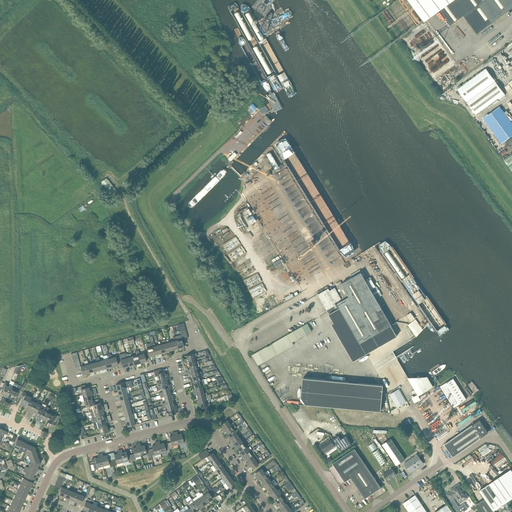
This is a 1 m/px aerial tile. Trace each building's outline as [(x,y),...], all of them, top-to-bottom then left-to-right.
[(511,0),(408,0),(424,21),(440,10),(451,25),(463,16),(477,34),(508,11),(510,13),(511,11),(511,0)] [(457,89),(475,115),(504,94),(486,68),(457,89)] [(511,123),(500,107),(483,119),(501,143),(511,135),(511,123)] [(277,128),(272,123),(251,145),(256,150),(277,128)] [(106,178),(102,182),(113,196),(117,192),(106,178)] [(336,287),(343,300),(337,304),(340,308),(328,314),(333,322),(331,324),(353,361),(397,336),(361,273),(336,287)] [(328,289),(318,295),(325,308),(341,299),(335,288),(329,291),(328,289)] [(177,336),(175,337),(178,349),(184,347),(182,340),(182,339),(178,340),(177,336)] [(174,341),(170,342),(172,350),(178,349),(175,337),(173,337),(174,341)] [(163,340),(166,352),(172,350),(170,342),(166,343),(165,338),(163,338),(163,340)] [(162,344),(158,345),(160,353),(166,352),(163,340),(161,340),(162,344)] [(153,342),(151,343),(155,355),(160,353),(158,345),(154,346),(153,342)] [(155,355),(151,343),(150,343),(151,347),(146,349),(149,357),(155,355)] [(139,350),(137,351),(140,363),(146,362),(144,353),(140,354),(139,350)] [(125,352),(125,353),(125,354),(128,366),(134,365),(132,357),(128,358),(127,351),(125,352)] [(136,356),(132,357),(134,365),(140,363),(137,351),(135,351),(136,356)] [(108,359),(104,360),(106,368),(112,367),(109,354),(108,355),(108,352),(106,352),(107,355),(108,359)] [(125,354),(125,353),(119,355),(120,360),(123,368),(128,366),(125,354)] [(184,359),(185,362),(194,359),(194,357),(197,356),(196,353),(186,356),(187,358),(184,359)] [(110,354),(109,354),(112,367),(118,365),(117,360),(116,357),(112,358),(110,354)] [(99,357),(97,358),(100,370),(106,368),(104,360),(100,361),(99,357)] [(96,362),(92,363),(94,371),(100,370),(97,358),(95,358),(96,362)] [(85,361),(89,373),(94,371),(92,363),(88,364),(87,359),(85,359),(85,361)] [(80,366),(81,369),(83,375),(89,373),(85,361),(83,361),(85,365),(80,366)] [(187,369),(188,372),(197,370),(196,367),(200,366),(199,364),(189,366),(189,369),(187,369)] [(13,372),(18,374),(22,365),(16,366),(13,372)] [(158,376),(159,379),(168,376),(167,374),(165,374),(164,372),(162,372),(161,369),(153,371),(155,377),(158,376)] [(190,380),(191,383),(200,380),(199,377),(202,377),(202,374),(192,377),(192,379),(190,380)] [(156,382),(157,385),(167,382),(167,380),(169,379),(168,376),(159,379),(160,382),(156,382)] [(306,404),(381,411),(383,385),(303,378),(301,398),(306,404)] [(440,387),(453,407),(466,399),(453,379),(440,387)] [(1,394),(7,397),(13,386),(5,382),(2,387),(4,388),(1,394)] [(193,390),(194,393),(203,391),(202,388),(205,387),(205,384),(194,387),(195,390),(193,390)] [(82,395),(92,393),(91,390),(90,391),(89,387),(86,388),(85,385),(80,386),(82,393),(80,393),(80,396),(82,395)] [(13,386),(7,397),(13,400),(16,394),(18,395),(21,390),(13,386)] [(159,393),(160,395),(170,393),(170,390),(172,390),(171,387),(162,389),(162,392),(159,393)] [(389,395),(397,408),(405,403),(398,390),(389,395)] [(24,407),(26,408),(30,400),(31,397),(26,395),(26,393),(23,392),(20,398),(23,399),(21,403),(25,404),(24,407)] [(84,401),(92,399),(91,395),(92,395),(92,393),(82,395),(84,401)] [(196,401),(197,403),(206,401),(211,399),(210,394),(207,395),(197,398),(198,400),(196,401)] [(418,395),(412,398),(414,403),(420,400),(418,395)] [(162,403),(163,406),(173,403),(172,401),(174,400),(174,397),(165,400),(165,402),(162,403)] [(95,404),(94,402),(93,402),(92,399),(84,401),(86,407),(92,405),(95,404)] [(28,412),(30,413),(35,403),(30,400),(26,408),(29,410),(28,412)] [(33,412),(36,413),(37,413),(39,408),(41,405),(35,403),(30,413),(32,415),(33,412)] [(91,411),(103,408),(102,406),(101,406),(100,403),(95,404),(92,405),(86,407),(87,410),(88,410),(89,412),(91,411)] [(37,420),(39,421),(47,407),(46,406),(46,408),(41,405),(39,408),(37,413),(36,413),(35,416),(38,418),(37,420)] [(43,420),(46,421),(50,413),(51,411),(49,410),(50,408),(47,407),(39,421),(42,422),(43,420)] [(92,418),(103,414),(102,411),(104,411),(103,408),(91,411),(93,417),(92,417),(92,418)] [(177,408),(167,410),(168,413),(165,414),(166,416),(169,415),(169,416),(176,414),(175,411),(177,410),(177,408)] [(50,413),(46,421),(49,423),(48,425),(54,428),(59,416),(56,415),(56,416),(51,414),(50,413)] [(93,423),(106,420),(106,417),(104,418),(103,414),(92,418),(93,423)] [(99,428),(106,426),(106,423),(107,422),(106,420),(93,423),(95,429),(99,428)] [(221,428),(222,430),(230,425),(227,420),(221,424),(222,427),(221,428)] [(444,444),(452,457),(488,433),(479,420),(444,444)] [(226,431),(227,433),(233,429),(230,425),(222,430),(224,433),(226,431)] [(106,426),(99,428),(100,434),(110,432),(109,429),(107,429),(106,426)] [(0,435),(3,437),(4,434),(7,435),(8,432),(6,431),(0,428),(0,435)] [(227,437),(229,439),(236,434),(233,429),(227,433),(229,435),(227,437)] [(171,442),(167,443),(169,449),(173,448),(172,446),(178,444),(175,432),(172,433),(173,436),(169,437),(171,442)] [(177,432),(175,432),(178,444),(184,442),(184,444),(188,443),(186,437),(183,438),(181,434),(178,435),(177,432)] [(232,440),(233,442),(239,438),(236,434),(229,439),(230,441),(232,440)] [(330,439),(320,446),(325,453),(335,446),(334,445),(336,444),(341,452),(352,444),(346,436),(341,439),(338,435),(333,439),(333,440),(331,441),(330,439)] [(16,451),(18,452),(23,442),(20,440),(21,439),(18,437),(14,447),(17,448),(16,451)] [(233,446),(235,448),(242,442),(239,438),(233,442),(235,444),(233,446)] [(382,444),(396,465),(405,460),(391,439),(382,444)] [(159,441),(157,442),(160,453),(166,452),(166,450),(169,449),(167,443),(164,444),(164,443),(160,444),(159,441)] [(22,451),(25,452),(29,444),(30,443),(27,442),(26,443),(23,442),(18,452),(21,453),(22,451)] [(152,449),(149,450),(151,456),(154,455),(160,453),(157,442),(155,442),(155,445),(152,446),(152,449)] [(238,449),(240,451),(246,447),(242,442),(235,448),(236,450),(238,449)] [(140,443),(138,444),(141,456),(147,454),(147,457),(151,456),(149,450),(146,451),(144,445),(141,446),(140,443)] [(25,452),(28,453),(34,447),(29,444),(25,452)] [(134,454),(130,455),(132,461),(136,460),(135,457),(141,456),(138,444),(135,445),(136,448),(132,449),(134,454)] [(28,453),(29,458),(37,455),(34,447),(28,453)] [(239,454),(241,457),(249,451),(246,447),(240,451),(241,453),(239,454)] [(350,478),(365,499),(381,488),(364,463),(355,449),(332,464),(345,482),(350,478)] [(122,450),(119,451),(122,462),(128,461),(129,462),(132,461),(130,455),(127,456),(126,452),(122,453),(122,450)] [(115,459),(112,460),(114,466),(117,465),(117,464),(122,462),(119,451),(117,451),(118,454),(114,455),(115,459)] [(207,457),(210,461),(216,457),(214,455),(216,454),(214,451),(209,455),(207,456),(207,457)] [(245,458),(246,460),(252,456),(249,451),(241,457),(243,459),(245,458)] [(103,466),(100,454),(98,455),(98,458),(95,459),(96,463),(93,464),(94,470),(98,469),(97,467),(103,466)] [(103,454),(100,454),(103,466),(109,464),(110,467),(111,468),(113,468),(113,466),(114,466),(112,460),(108,461),(107,455),(103,456),(103,454)] [(246,463),(247,466),(257,458),(254,454),(252,456),(246,460),(247,462),(246,463)] [(404,464),(410,473),(423,464),(417,455),(404,464)] [(210,461),(213,466),(221,460),(219,458),(217,459),(216,457),(210,461)] [(257,458),(247,466),(249,468),(251,467),(252,469),(258,464),(261,463),(257,458)] [(6,461),(8,469),(14,467),(11,459),(6,461)] [(213,466),(216,470),(222,466),(221,464),(222,462),(221,460),(213,466)] [(26,466),(24,469),(35,474),(36,471),(38,472),(39,469),(37,468),(30,465),(28,468),(26,466)] [(216,470),(219,474),(227,469),(225,466),(223,468),(222,466),(216,470)] [(383,475),(387,481),(397,475),(392,468),(383,475)] [(35,474),(24,469),(23,472),(26,473),(24,476),(29,478),(33,480),(35,478),(33,477),(35,474)] [(219,474),(222,479),(228,474),(227,472),(229,471),(227,469),(219,474)] [(255,476),(257,479),(264,473),(261,469),(255,473),(257,475),(255,476)] [(476,504),(481,511),(494,511),(493,511),(511,498),(511,470),(511,469),(479,490),(485,499),(476,504)] [(260,480),(262,482),(268,477),(270,476),(268,474),(266,475),(264,473),(257,479),(258,481),(260,480)] [(222,479),(226,483),(233,478),(232,475),(230,476),(228,474),(222,479)] [(261,485),(263,487),(271,482),(268,477),(262,482),(263,484),(261,485)] [(23,478),(21,484),(30,488),(33,482),(28,480),(23,478)] [(233,478),(226,483),(229,488),(235,483),(233,481),(235,480),(233,478)] [(58,495),(64,497),(70,483),(68,482),(65,489),(61,487),(58,495)] [(266,488),(268,490),(274,486),(271,482),(263,487),(265,490),(266,488)] [(64,497),(69,499),(73,492),(69,490),(72,484),(70,483),(64,497)] [(21,484),(18,489),(27,494),(30,488),(21,484)] [(452,491),(447,494),(451,501),(448,503),(454,511),(462,511),(468,508),(464,503),(463,503),(462,501),(468,497),(459,485),(451,490),(452,491)] [(268,494),(269,496),(277,491),(274,486),(268,490),(269,493),(268,494)] [(18,489),(15,495),(25,499),(27,494),(18,489)] [(69,499),(75,502),(80,490),(78,489),(76,493),(73,492),(69,499)] [(206,494),(203,495),(208,502),(213,499),(208,492),(209,491),(207,489),(204,491),(206,494)] [(80,490),(75,502),(81,504),(84,496),(80,495),(82,491),(80,490)] [(273,497),(274,499),(280,495),(277,491),(269,496),(271,498),(273,497)] [(15,495),(13,501),(22,505),(25,499),(15,495)] [(203,495),(199,499),(204,506),(208,502),(203,495)] [(274,503),(276,505),(283,499),(280,495),(274,499),(276,501),(274,503)] [(403,504),(408,511),(426,511),(415,495),(403,504)] [(82,509),(88,511),(92,500),(93,497),(91,496),(90,499),(91,499),(89,503),(85,501),(82,509)] [(199,499),(194,502),(199,509),(204,506),(199,499)] [(279,506),(281,508),(286,504),(283,499),(276,505),(277,507),(279,506)] [(88,511),(89,511),(94,511),(96,506),(93,504),(94,501),(94,500),(92,500),(88,511)] [(13,501),(10,506),(19,511),(22,505),(13,501)] [(194,502),(189,505),(191,507),(194,511),(199,509),(194,502)] [(243,507),(246,511),(254,506),(252,504),(250,505),(249,503),(243,507)]
